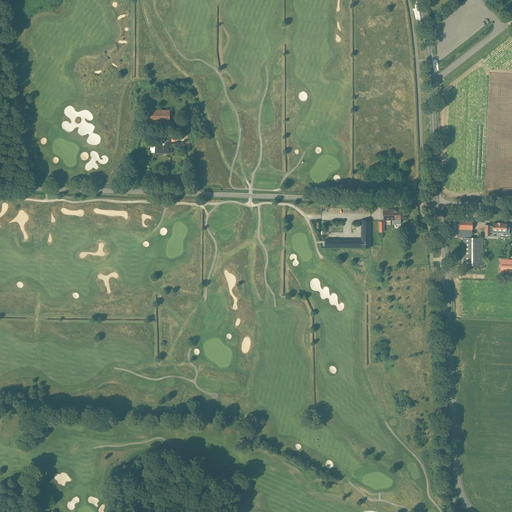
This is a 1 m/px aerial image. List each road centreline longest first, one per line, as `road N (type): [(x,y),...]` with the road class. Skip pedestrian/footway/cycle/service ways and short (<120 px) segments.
road 1 (unclassified): [(437,203),(0,188)]
road 2 (secondary): [(472,511),(456,467),(437,203)]
road 3 (secondary): [(437,203),(419,0)]
